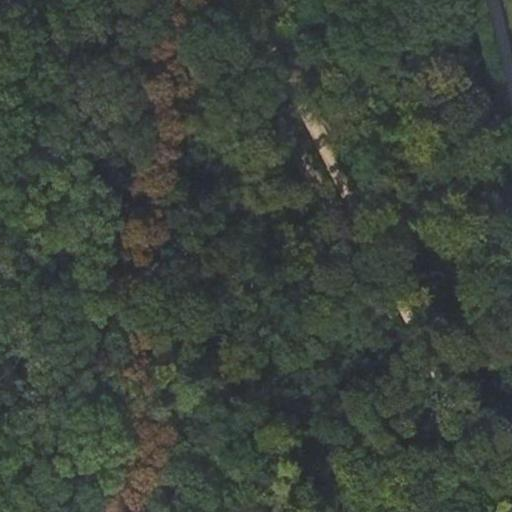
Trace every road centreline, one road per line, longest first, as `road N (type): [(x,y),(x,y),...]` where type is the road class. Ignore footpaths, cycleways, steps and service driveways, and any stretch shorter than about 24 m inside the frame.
road 1 (track): [(446,511),(329,259),(194,0)]
road 2 (track): [(511,481),(252,0)]
road 3 (track): [(179,0),(104,511)]
